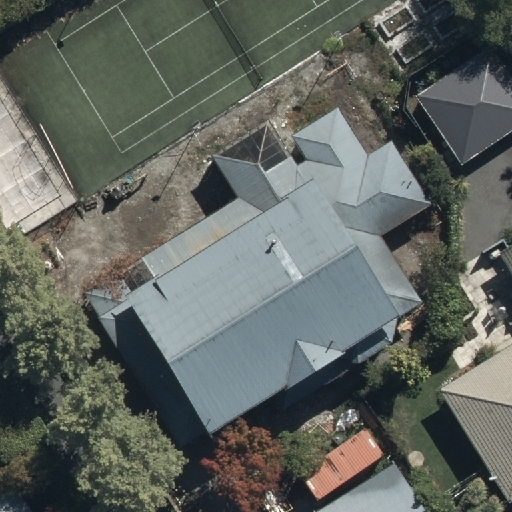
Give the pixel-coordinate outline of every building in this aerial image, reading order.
[(511,89),(487,50),(416,94),(460,163),(511,129),(511,89)] [(204,433),(211,443),(398,327),(392,318),(421,300),(379,233),(429,202),(388,136),(367,149),(341,106),(281,143),(266,118),(209,153),(141,194),(169,240),(82,294),(178,449),(204,433)] [(505,493),(511,489),(511,239),(502,245),(511,261),(511,333),(435,381),(505,493)] [(424,511),(391,458),(311,507),(314,511),(424,511)] [(30,511),(7,477),(0,481),(0,511),(30,511)]
